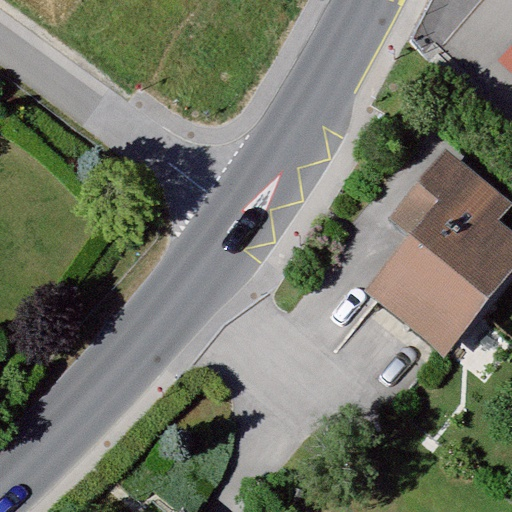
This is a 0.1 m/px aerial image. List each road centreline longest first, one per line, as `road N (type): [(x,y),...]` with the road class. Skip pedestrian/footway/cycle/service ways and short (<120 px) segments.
road 1 (tertiary): [(0,493),(120,369),(240,214)]
road 2 (unknown): [(192,350),(309,391),(408,231)]
road 3 (residential): [(240,214),(0,33)]
road 4 (tertiary): [(240,214),(366,0)]
